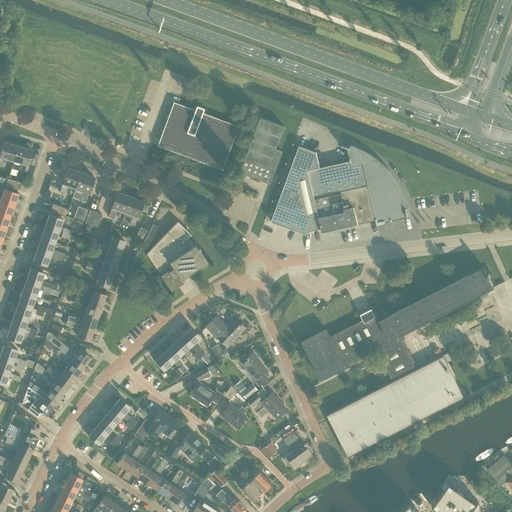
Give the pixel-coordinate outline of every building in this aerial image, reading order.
[(221,166),(235,127),(201,115),(204,108),(196,105),(193,112),(175,105),(161,144),(221,166)] [(276,149),(284,126),(261,117),(240,172),(270,184),(283,151),(276,149)] [(13,161),(18,146),(4,142),(0,156),(0,157),(1,158),(0,159),(0,164),(4,166),(6,159),(13,161)] [(350,147),(341,144),(341,146),(347,148),(350,160),(320,167),(316,151),(299,145),(271,221),(308,235),(308,237),(311,236),(310,231),(321,228),(322,232),(375,219),(376,224),(408,217),(406,208),(403,197),(398,188),(393,178),(386,170),(378,163),(369,156),(360,151),(350,147)] [(31,150),(18,146),(13,161),(20,163),(18,170),(27,173),(31,159),(28,158),(31,150)] [(75,188),(80,172),(75,170),(74,170),(68,168),(65,174),(63,173),(61,180),(63,181),(59,192),(64,194),(68,185),(75,188)] [(87,174),(80,172),(75,188),(83,191),(80,200),(85,202),(89,191),(91,191),(94,184),(91,183),(93,177),(87,175),(87,174)] [(19,190),(21,184),(8,179),(6,186),(19,190)] [(0,195),(0,200),(14,206),(18,194),(4,189),(2,196),(0,195)] [(124,213),(130,196),(124,194),(118,192),(115,198),(113,197),(111,204),(113,205),(109,217),(114,218),(117,210),(124,213)] [(137,198),(130,196),(124,213),(133,216),(130,224),(135,226),(139,214),(141,215),(143,208),(141,207),(143,201),(136,199),(137,198)] [(0,213),(10,217),(14,206),(0,200),(0,213)] [(63,215),(65,209),(52,204),(50,210),(63,215)] [(86,223),(91,225),(96,212),(90,210),(85,223),(86,223)] [(102,214),(96,212),(91,225),(97,227),(102,214)] [(0,226),(6,229),(10,217),(0,213),(0,226)] [(45,226),(71,235),(72,230),(64,228),(62,227),(61,227),(63,219),(49,215),(45,226)] [(177,221),(167,232),(146,254),(161,275),(171,291),(183,282),(181,279),(207,261),(195,244),(193,245),(188,238),(191,234),(177,221)] [(144,254),(158,227),(153,224),(139,251),(144,254)] [(41,238),(55,242),(57,236),(69,240),(71,235),(45,226),(41,238)] [(140,243),(147,230),(140,227),(134,239),(140,243)] [(94,243),(101,245),(108,247),(107,248),(120,252),(124,241),(111,236),(109,242),(102,240),(102,241),(91,237),(89,241),(94,243)] [(37,249),(62,258),(64,253),(56,250),(53,249),(55,242),(41,238),(37,249)] [(107,248),(104,259),(116,264),(120,252),(107,248)] [(61,263),(62,258),(37,249),(33,261),(47,266),(49,259),(53,260),(61,263)] [(87,262),(86,266),(112,275),(116,264),(104,259),(101,266),(87,262)] [(112,275),(86,266),(79,264),(77,268),(84,271),(98,275),(96,282),(108,287),(112,275)] [(487,274),(484,267),(386,317),(383,310),(330,336),(326,329),(302,341),(321,379),(345,367),(344,365),(376,349),(393,381),(327,414),(348,456),(464,397),(443,355),(414,370),(413,366),(415,365),(402,339),(400,340),(397,336),(494,287),(489,278),(490,277),(488,273),(487,274)] [(26,280),(51,289),(53,284),(41,280),(43,273),(30,268),(26,280)] [(50,293),(51,289),(26,280),(22,292),(35,296),(38,289),(50,293)] [(88,288),(85,299),(101,305),(105,294),(93,290),(88,288)] [(31,308),(35,296),(22,292),(18,303),(31,308)] [(85,312),(97,316),(101,305),(85,299),(84,300),(81,299),(82,298),(75,296),(73,302),(87,307),(85,312)] [(27,319),(31,308),(18,303),(14,315),(27,319)] [(67,319),(93,328),(97,316),(85,312),(82,320),(74,317),(68,315),(67,319)] [(24,331),(27,319),(14,315),(10,326),(24,331)] [(234,317),(226,325),(215,315),(205,326),(216,337),(227,347),(245,328),(234,317)] [(89,341),(93,328),(67,319),(65,325),(79,329),(77,336),(89,341)] [(61,334),(64,328),(52,324),(50,330),(61,334)] [(19,342),(24,331),(10,326),(6,338),(19,342)] [(191,327),(182,336),(191,345),(196,351),(201,356),(201,357),(207,363),(210,360),(204,353),(194,342),(200,337),(191,327)] [(55,334),(48,332),(46,338),(53,340),(55,334)] [(191,345),(182,336),(173,344),(182,354),(191,345)] [(43,344),(50,350),(54,345),(45,338),(43,344)] [(61,349),(83,366),(90,357),(79,350),(76,354),(60,342),(56,347),(60,350),(61,349)] [(224,358),(229,355),(225,348),(221,350),(218,343),(210,347),(217,361),(224,357),(224,358)] [(178,368),(183,373),(186,370),(181,364),(176,358),(182,354),(173,344),(164,352),(173,362),(178,367),(178,368)] [(17,363),(25,366),(26,361),(18,358),(18,359),(14,357),(17,350),(3,345),(0,354),(0,357),(13,362),(13,361),(17,363)] [(76,376),(83,366),(61,349),(60,350),(57,354),(69,363),(65,368),(76,376)] [(163,370),(173,362),(164,352),(155,360),(163,370)] [(258,386),(268,378),(263,372),(266,370),(253,353),(241,363),(255,380),(254,380),(258,386)] [(0,357),(0,370),(9,373),(13,362),(0,357)] [(213,364),(207,367),(197,372),(200,379),(217,370),(213,364)] [(46,368),(69,385),(76,376),(65,368),(60,374),(54,369),(54,370),(48,365),(46,368)] [(51,387),(61,395),(69,385),(46,368),(42,373),(54,382),(51,387)] [(179,376),(183,373),(178,368),(174,371),(179,376)] [(9,373),(0,370),(0,383),(5,385),(7,377),(20,382),(21,376),(9,373)] [(245,387),(240,380),(234,385),(239,391),(245,387)] [(216,390),(213,393),(198,383),(189,395),(206,406),(210,400),(217,404),(223,394),(216,390)] [(257,389),(251,383),(240,392),(246,399),(257,389)] [(31,388),(54,404),(61,395),(51,387),(46,393),(39,389),(34,385),(31,388)] [(230,399),(236,391),(231,385),(224,395),(230,399)] [(45,415),(54,404),(31,388),(31,389),(27,386),(24,394),(25,396),(28,393),(33,397),(39,402),(37,405),(33,402),(27,409),(37,417),(41,412),(45,415)] [(262,387),(256,393),(255,392),(246,401),(252,407),(261,399),(260,398),(267,392),(262,387)] [(272,391),(260,401),(252,408),(256,412),(261,417),(268,411),(277,420),(288,410),(272,391)] [(128,421),(133,425),(136,422),(125,412),(130,406),(120,398),(112,407),(122,416),(127,421),(128,421)] [(241,406),(237,410),(230,404),(220,415),(236,428),(245,416),(243,415),(246,410),(241,406)] [(122,416),(112,407),(104,416),(114,425),(122,416)] [(147,414),(139,407),(135,412),(143,419),(147,414)] [(172,428),(176,421),(159,411),(151,423),(148,427),(141,423),(133,435),(142,440),(147,432),(153,436),(156,438),(160,431),(171,439),(176,431),(172,428)] [(104,416),(96,426),(106,434),(114,425),(104,416)] [(7,437),(32,449),(38,438),(32,436),(35,430),(26,425),(23,431),(20,430),(17,436),(6,430),(3,435),(7,437)] [(106,434),(96,426),(88,435),(98,444),(106,434)] [(304,444),(295,431),(283,440),(288,446),(290,445),(294,450),(285,456),(284,457),(283,459),(287,464),(289,465),(291,463),(295,468),(312,455),(304,444)] [(192,432),(181,442),(180,444),(174,441),(165,456),(172,460),(179,447),(192,460),(206,446),(192,432)] [(112,439),(117,444),(120,440),(115,436),(112,439)] [(18,448),(15,454),(27,460),(32,449),(7,437),(5,441),(11,444),(18,448)] [(114,448),(117,444),(112,439),(109,443),(114,448)] [(127,469),(142,446),(138,444),(130,456),(124,452),(117,462),(127,469)] [(137,476),(144,466),(138,462),(146,449),(142,446),(127,469),(137,476)] [(229,457),(233,462),(239,457),(235,452),(229,457)] [(0,455),(0,460),(22,471),(27,460),(15,454),(12,461),(0,455)] [(511,463),(504,454),(486,469),(501,486),(505,482),(511,489),(511,463)] [(147,483),(164,458),(159,455),(149,469),(144,466),(137,476),(147,483)] [(226,469),(233,462),(229,457),(221,464),(226,469)] [(157,490),(164,479),(159,476),(168,461),(164,458),(147,483),(157,490)] [(22,471),(0,460),(0,465),(8,469),(4,476),(16,482),(22,471)] [(167,496),(183,471),(179,468),(169,483),(164,479),(157,490),(167,496)] [(221,487),(227,481),(215,468),(209,474),(221,487)] [(188,474),(183,471),(167,496),(177,503),(182,496),(186,500),(191,494),(186,490),(184,493),(178,489),(188,474)] [(259,471),(250,479),(263,493),(272,484),(259,471)] [(64,484),(90,496),(92,492),(85,489),(84,490),(78,486),(82,479),(70,473),(64,484)] [(263,493),(250,479),(241,489),(254,502),(263,493)] [(444,490),(432,506),(440,511),(470,511),(478,501),(450,481),(444,490)] [(201,499),(202,500),(208,490),(201,482),(193,495),(200,500),(201,499)] [(0,496),(7,500),(13,490),(1,484),(0,485),(0,496)] [(88,501),(90,496),(64,484),(59,495),(71,501),(74,494),(88,501)] [(234,511),(243,511),(246,509),(235,497),(232,499),(222,488),(215,495),(222,501),(223,500),(234,511)] [(66,511),(71,501),(59,495),(54,506),(66,511)] [(98,511),(101,509),(105,511),(107,511),(114,502),(104,495),(91,511),(98,511)] [(220,511),(202,500),(201,499),(200,500),(192,511),(220,511)] [(121,511),(124,509),(114,502),(107,511),(121,511)]
